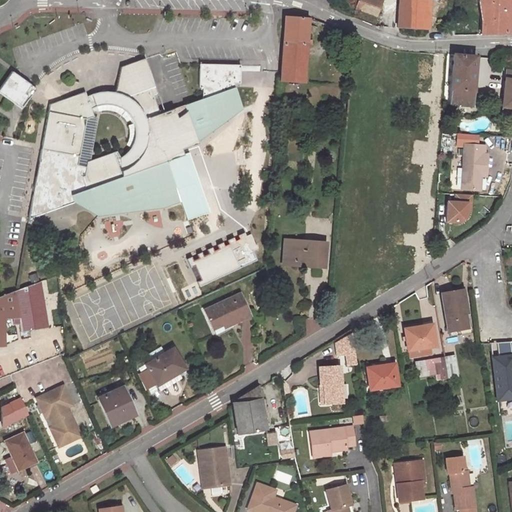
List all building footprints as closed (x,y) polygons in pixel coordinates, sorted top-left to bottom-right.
[(357,0),(355,8),(375,15),(378,8),(357,0)] [(428,0),(398,0),(398,15),(428,17),(428,0)] [(511,0),(478,0),(479,1),(481,22),(481,34),(511,33),(511,21),(511,0)] [(397,27),(427,30),(428,17),(398,15),(397,27)] [(280,81),(304,83),(306,45),(311,45),(311,41),(307,40),(308,18),(284,16),(281,64),(280,81)] [(449,105),(468,106),(467,109),(472,109),(475,57),(453,55),(449,105)] [(98,97),(93,99),(87,101),(86,98),(84,92),(50,105),(30,219),(53,210),(52,206),(55,205),(57,209),(89,198),(88,194),(90,193),(92,197),(97,213),(100,212),(108,209),(109,214),(127,208),(119,187),(135,182),(144,207),(161,201),(162,203),(179,197),(167,161),(183,156),(181,150),(197,145),(192,129),(194,126),(196,122),(199,119),(202,116),(206,114),(212,131),(229,125),(227,119),(243,114),(234,87),(233,87),(233,84),(240,84),(240,66),(199,65),(199,88),(202,88),(201,98),(200,98),(201,101),(198,102),(194,104),(191,106),(188,108),(185,110),(183,104),(158,113),(152,97),(150,89),(154,88),(144,59),(120,67),(115,94),(114,98),(110,97),(104,97),(98,97)] [(511,67),(506,67),(501,108),(502,108),(500,119),(511,120),(511,67)] [(26,93),(31,86),(12,73),(0,89),(0,94),(20,109),(29,96),(29,95),(26,93)] [(32,97),(37,90),(31,86),(26,93),(29,95),(29,96),(32,97)] [(104,97),(110,97),(114,98),(115,94),(111,93),(104,93),(98,93),(91,95),(86,98),(87,101),(93,99),(98,97),(104,97)] [(200,98),(183,104),(185,110),(188,108),(191,106),(194,104),(198,102),(201,101),(200,98)] [(197,145),(212,131),(206,114),(202,116),(199,119),(196,122),(194,126),(192,129),(197,145)] [(464,146),(462,172),(462,177),(461,191),(481,193),(482,178),(483,173),(486,173),(488,156),(484,156),(485,148),(464,146)] [(189,153),(183,156),(167,161),(179,197),(181,201),(187,220),(210,212),(189,153)] [(460,156),(453,157),(453,171),(461,170),(460,156)] [(144,207),(135,182),(119,187),(127,208),(109,214),(128,211),(164,207),(162,203),(161,201),(144,207)] [(455,203),(447,202),(446,222),(460,223),(461,218),(467,218),(468,204),(471,204),(472,196),(456,195),(455,203)] [(164,207),(180,201),(181,201),(179,197),(162,203),(164,207)] [(187,255),(195,282),(259,264),(251,237),(187,255)] [(323,268),(325,243),(284,240),(282,261),(303,262),(303,266),(323,268)] [(48,294),(58,292),(56,277),(45,279),(48,294)] [(32,285),(36,305),(44,302),(41,282),(32,285)] [(39,329),(36,305),(32,285),(22,289),(0,296),(0,345),(4,346),(3,319),(12,319),(13,324),(19,324),(21,333),(39,329)] [(463,290),(440,294),(447,332),(467,328),(464,314),(467,313),(463,290)] [(250,316),(240,294),(205,311),(213,330),(231,322),(232,324),(250,316)] [(48,328),(44,302),(36,305),(39,329),(48,328)] [(435,346),(431,325),(404,329),(407,350),(435,346)] [(352,332),(335,343),(336,356),(345,355),(347,364),(356,363),(352,332)] [(497,400),(511,398),(511,364),(509,342),(489,343),(497,400)] [(184,369),(172,349),(145,365),(148,370),(138,376),(145,392),(157,385),(177,374),(184,369)] [(447,378),(458,376),(454,355),(444,357),(447,378)] [(443,373),(444,378),(447,378),(444,357),(415,362),(417,377),(443,373)] [(397,386),(394,364),(367,368),(370,390),(397,386)] [(342,366),(321,367),(321,386),(326,386),(326,405),(342,404),(342,366)] [(179,378),(177,374),(157,385),(160,390),(179,378)] [(63,386),(48,393),(51,399),(38,405),(42,413),(46,412),(49,417),(53,427),(49,429),(58,448),(80,437),(67,408),(72,406),(63,386)] [(238,435),(266,430),(258,386),(232,402),(238,435)] [(133,416),(121,388),(99,398),(111,426),(133,416)] [(36,399),(38,405),(51,399),(48,393),(36,399)] [(363,416),(354,417),(355,424),(364,423),(363,416)] [(309,433),(313,457),(331,455),(330,452),(330,448),(346,446),(356,445),(353,427),(309,433)] [(4,435),(7,441),(20,435),(17,429),(4,435)] [(287,448),(284,431),(266,434),(268,446),(277,444),(278,450),(287,448)] [(36,462),(22,433),(20,435),(7,441),(4,442),(11,457),(18,471),(36,462)] [(206,462),(210,488),(230,485),(225,448),(198,452),(200,463),(206,462)] [(293,449),(281,451),(282,458),(294,456),(293,449)] [(18,471),(11,457),(4,460),(14,479),(20,476),(17,471),(18,471)] [(449,474),(451,491),(453,491),(455,507),(459,507),(459,511),(474,511),(472,487),(468,488),(467,472),(462,472),(461,469),(464,468),(462,457),(445,459),(447,474),(449,474)] [(422,473),(421,461),(411,462),(412,474),(422,473)] [(200,463),(204,489),(210,488),(206,462),(200,463)] [(396,481),(398,503),(422,500),(420,482),(423,482),(422,473),(412,474),(411,462),(398,464),(400,481),(396,481)] [(246,510),(252,511),(292,511),(295,507),(272,498),(267,496),(269,489),(256,484),(246,510)] [(345,485),(324,490),(329,511),(326,511),(347,511),(346,511),(345,507),(350,506),(345,485)] [(93,494),(98,491),(95,486),(90,489),(93,494)]
